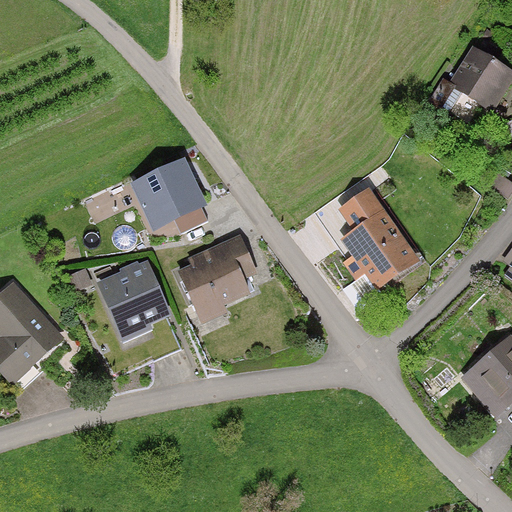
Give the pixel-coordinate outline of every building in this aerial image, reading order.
[(511,80),(511,75),(473,51),(441,102),(465,118),(476,101),(493,111),(511,80)] [(203,207),(183,165),(135,187),(154,229),(203,207)] [(378,290),(416,265),(370,195),(343,213),(358,236),(347,243),(378,290)] [(197,270),(184,275),(202,320),(221,313),(218,305),(245,294),(239,277),(251,272),(238,242),(194,260),(197,270)] [(165,315),(146,267),(102,285),(124,339),(149,329),(146,323),(165,315)] [(86,270),(66,278),(72,295),(93,287),(86,270)] [(59,340),(12,288),(0,299),(0,335),(3,339),(0,341),(0,371),(11,384),(59,340)] [(511,400),(511,339),(510,338),(463,379),(495,415),(511,400)]
